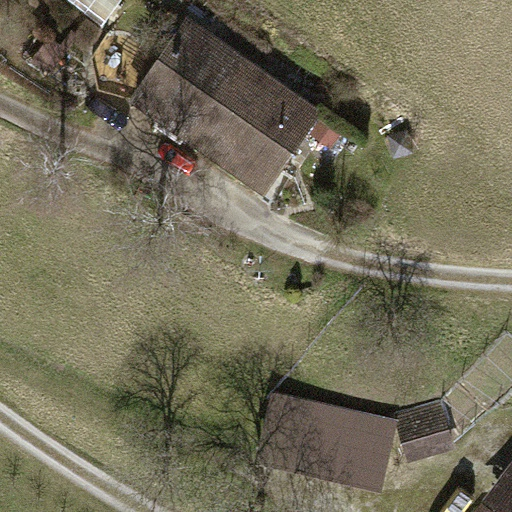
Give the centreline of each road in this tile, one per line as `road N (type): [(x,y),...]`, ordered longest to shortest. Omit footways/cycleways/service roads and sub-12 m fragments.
road 1 (track): [(192,189),(0,100)]
road 2 (track): [(137,511),(0,415)]
